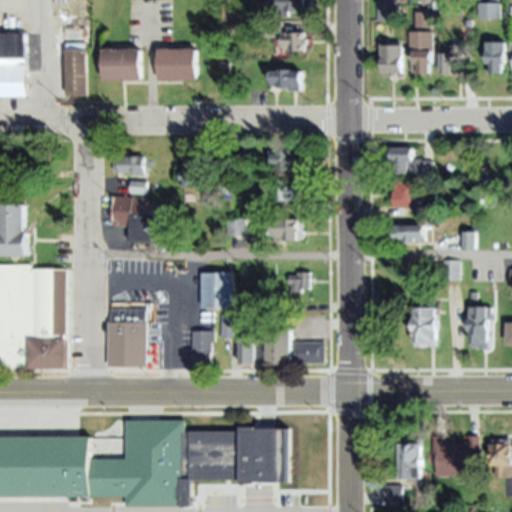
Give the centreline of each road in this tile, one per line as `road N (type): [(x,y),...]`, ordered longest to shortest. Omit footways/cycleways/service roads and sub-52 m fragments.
road 1 (tertiary): [(0,393),(511,391)]
road 2 (residential): [(0,120),(511,122)]
road 3 (residential): [(352,392),(348,0)]
road 4 (residential): [(90,393),(90,123)]
road 5 (residential): [(351,511),(352,392)]
